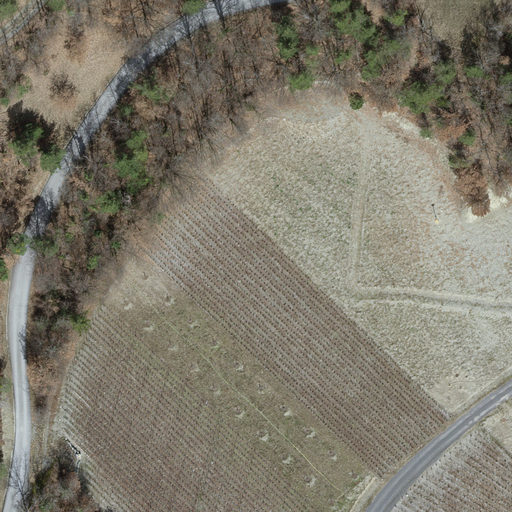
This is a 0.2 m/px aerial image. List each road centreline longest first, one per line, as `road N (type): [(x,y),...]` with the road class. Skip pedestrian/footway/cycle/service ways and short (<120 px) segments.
road 1 (unclassified): [(10,511),(15,463),(6,367),(15,263),(50,177),(123,66),(158,34),(210,12),(277,0)]
road 2 (unclassified): [(511,356),(438,409),(383,473),(366,511)]
